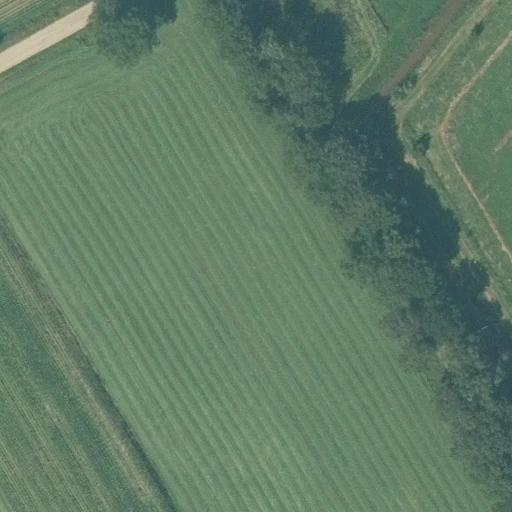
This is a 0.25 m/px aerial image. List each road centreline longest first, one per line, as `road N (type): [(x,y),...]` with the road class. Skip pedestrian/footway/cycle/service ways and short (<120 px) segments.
road 1 (unclassified): [(511,466),(231,0)]
road 2 (track): [(0,61),(108,0)]
